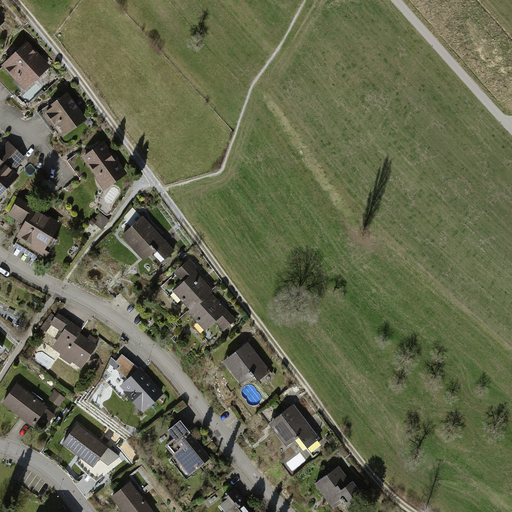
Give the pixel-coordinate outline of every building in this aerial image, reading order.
[(47,65),(26,43),(2,67),(23,88),(47,65)] [(84,121),(66,94),(43,109),(61,136),(84,121)] [(0,163),(13,151),(5,142),(0,146),(0,163)] [(121,174),(101,142),(79,156),(99,188),(121,174)] [(13,151),(0,163),(0,189),(18,172),(14,167),(22,160),(13,151)] [(56,223),(14,199),(6,213),(18,219),(9,234),(39,251),(56,223)] [(173,251),(141,216),(118,237),(140,262),(151,251),(161,262),(173,251)] [(171,289),(190,309),(208,292),(210,290),(192,271),(195,269),(187,260),(171,276),(178,282),(171,289)] [(234,319),(208,292),(190,309),(187,312),(203,328),(212,320),(222,330),(234,319)] [(80,330),(56,313),(49,323),(59,329),(47,346),(81,369),(96,347),(78,334),(80,330)] [(247,344),(221,362),(237,384),(262,366),(247,344)] [(162,390),(126,363),(107,388),(132,407),(142,395),(152,403),(162,390)] [(48,406),(16,385),(1,406),(33,428),(48,406)] [(314,436),(290,406),(272,421),(296,451),(314,436)] [(206,459),(176,420),(157,435),(188,474),(206,459)] [(107,447),(77,425),(62,444),(93,466),(107,447)] [(356,495),(335,468),(313,484),(334,511),(356,495)] [(150,511),(129,483),(111,497),(121,511),(150,511)] [(249,511),(233,488),(213,502),(219,511),(249,511)]
